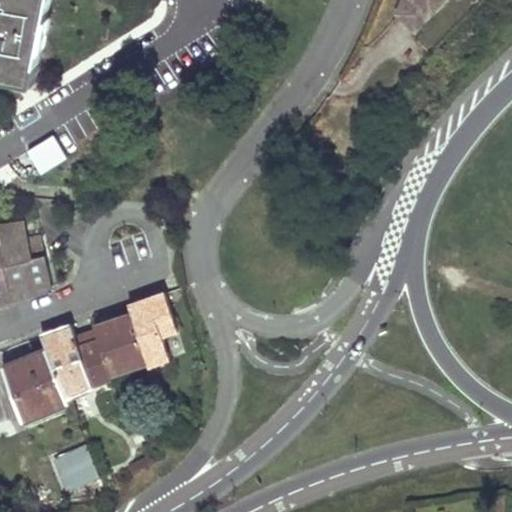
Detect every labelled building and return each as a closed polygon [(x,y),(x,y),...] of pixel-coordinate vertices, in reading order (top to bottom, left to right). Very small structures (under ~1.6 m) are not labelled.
[(0,0),(0,75),(33,82),(49,0),(0,0)] [(414,28),(440,0),(403,0),(399,13),(414,28)] [(34,180),(70,157),(55,135),(19,157),(34,180)] [(0,229),(0,247),(27,241),(23,225),(0,229)] [(0,303),(5,302),(51,290),(40,238),(27,241),(0,247),(0,303)] [(129,306),(132,315),(147,362),(148,366),(169,359),(162,335),(177,330),(165,293),(157,296),(129,306)] [(98,339),(110,374),(147,362),(132,315),(116,320),(94,327),(95,331),(98,339)] [(66,396),(92,387),(79,346),(76,338),(72,326),(42,337),(47,350),(66,396)] [(79,346),(98,339),(95,331),(76,338),(79,346)] [(111,378),(110,374),(98,339),(79,346),(92,387),(111,378)] [(68,401),(66,396),(47,350),(4,368),(13,394),(22,419),(68,401)] [(87,446),(72,452),(58,458),(71,490),(99,478),(87,446)]
